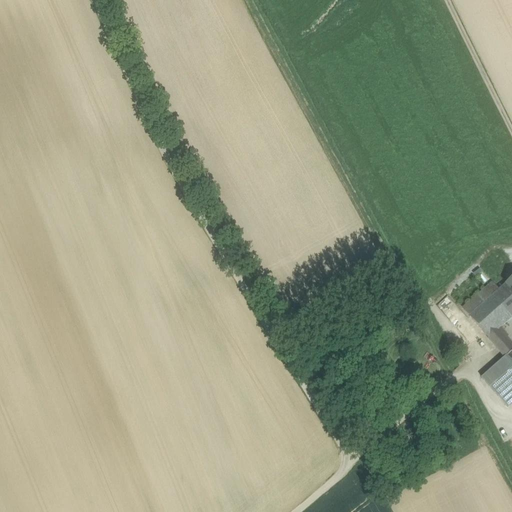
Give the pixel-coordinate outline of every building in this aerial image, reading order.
[(511,241),(500,251),(509,260),(511,256),(511,241)] [(493,283),(463,309),(470,317),(499,290),(493,283)] [(470,317),(505,358),(508,356),(511,352),(511,344),(501,332),(502,331),(500,328),(511,317),(511,292),(506,285),(499,290),(470,317)] [(467,318),(448,297),(437,307),(456,328),(467,318)] [(505,358),(482,378),(499,397),(511,385),(511,361),(508,356),(505,358)] [(511,385),(499,397),(508,408),(511,404),(511,385)]
